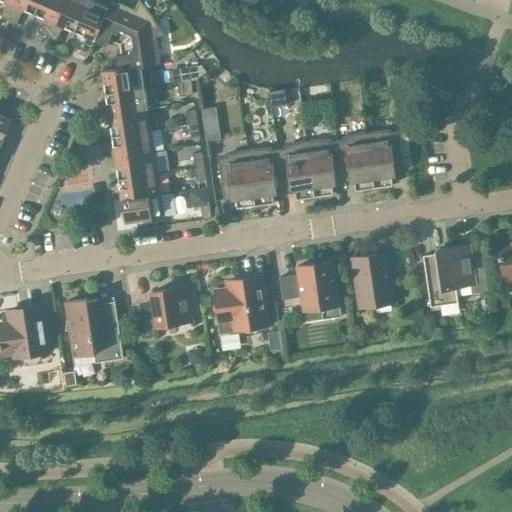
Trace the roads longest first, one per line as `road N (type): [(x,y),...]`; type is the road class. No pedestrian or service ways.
road 1 (residential): [(0,275),(465,209)]
road 2 (tertiary): [(206,487),(0,504)]
road 3 (residential): [(0,70),(57,96),(0,224)]
road 4 (tertiary): [(359,511),(290,484),(206,487)]
